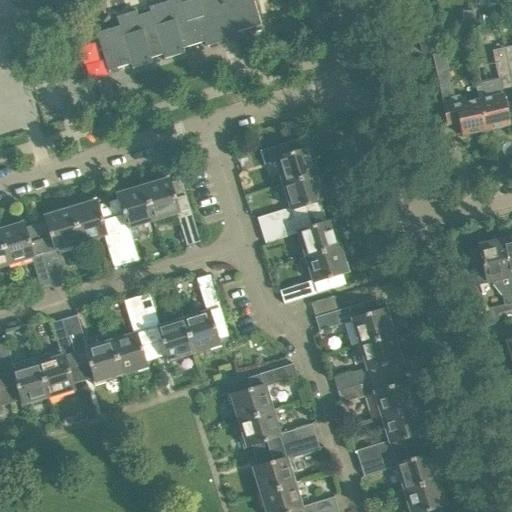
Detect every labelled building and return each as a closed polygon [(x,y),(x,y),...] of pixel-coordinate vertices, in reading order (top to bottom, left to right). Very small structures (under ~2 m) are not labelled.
[(164,59),(184,53),(183,49),(203,43),(205,47),(220,42),(217,33),(235,28),(236,32),(260,25),(252,0),(166,0),(167,2),(148,7),(150,12),(138,15),(137,11),(116,17),(119,26),(96,33),(107,71),(130,65),(132,69),(152,63),(150,58),(163,55),(164,59)] [(479,15),(479,23),(487,23),(487,14),(479,15)] [(439,25),(436,15),(426,18),(429,28),(439,25)] [(294,16),(284,19),(287,28),(297,25),(294,16)] [(442,20),(442,30),(450,30),(450,20),(442,20)] [(432,37),(419,41),(423,54),(436,51),(432,37)] [(501,90),(511,87),(511,84),(504,48),(492,51),(498,78),(476,83),(479,100),(486,131),(509,126),(501,90)] [(479,100),(466,103),(465,98),(463,98),(459,95),(454,96),(445,53),(431,56),(442,103),(446,102),(449,118),(458,116),(459,124),(462,136),(486,131),(479,100)] [(300,139),(259,152),(264,167),(275,163),(282,185),(318,174),(310,147),(303,149),(300,139)] [(259,232),(323,212),(320,204),(327,202),(318,174),(282,185),(289,210),(256,220),(259,232)] [(142,185),(153,222),(176,214),(186,246),(200,242),(181,181),(171,184),(169,177),(142,185)] [(108,203),(126,265),(139,261),(129,229),(153,222),(142,185),(115,194),(117,201),(108,203)] [(97,199),(69,207),(80,243),(103,236),(113,269),(126,265),(108,203),(99,206),(97,199)] [(56,251),(80,243),(69,207),(42,216),(45,222),(35,225),(54,287),(66,283),(56,251)] [(323,212),(259,232),(264,245),(297,235),(305,259),(341,248),(332,220),(326,222),(323,212)] [(25,221),(0,228),(0,238),(8,265),(31,258),(41,291),(54,287),(35,225),(27,228),(25,221)] [(0,267),(8,265),(0,238),(0,267)] [(511,239),(502,241),(509,277),(511,276),(511,239)] [(492,308),(494,320),(511,316),(511,290),(502,241),(478,246),(478,248),(469,250),(473,272),(483,270),(486,282),(492,281),(493,285),(502,296),(504,305),(492,308)] [(279,292),(283,305),(346,285),(343,276),(349,274),(341,248),(305,259),(312,282),(279,292)] [(86,276),(77,279),(79,286),(88,283),(86,276)] [(205,313),(183,320),(193,353),(209,348),(210,351),(221,347),(219,341),(229,338),(210,276),(196,280),(205,313)] [(149,294),(137,298),(156,360),(165,357),(167,364),(179,361),(178,358),(193,353),(183,320),(160,328),(149,294)] [(134,335),(111,343),(122,376),(137,371),(138,373),(149,370),(147,363),(156,360),(137,298),(123,302),(134,335)] [(318,332),(352,322),(359,347),(395,335),(387,309),(380,311),(377,300),(314,319),(318,332)] [(78,316),(64,320),(84,382),(92,379),(95,387),(107,383),(106,381),(122,376),(111,343),(88,350),(78,316)] [(37,358),(50,398),(65,393),(66,396),(77,392),(74,385),(84,382),(64,320),(51,325),(60,351),(37,358)] [(395,335),(359,347),(366,370),(333,379),(337,393),(399,374),(396,365),(403,363),(395,335)] [(5,339),(0,340),(0,365),(12,404),(21,401),(24,409),(35,405),(34,403),(50,398),(37,358),(14,366),(5,339)] [(0,415),(4,414),(2,408),(12,404),(0,365),(0,415)] [(233,406),(238,423),(272,412),(265,389),(297,379),(297,378),(293,365),(231,384),(234,394),(227,396),(231,407),(233,406)] [(381,419),(417,408),(409,382),(402,384),(399,374),(337,393),(341,405),(374,395),(381,419)] [(359,466),(421,447),(419,437),(425,435),(417,408),(381,419),(388,443),(355,452),(359,466)] [(252,448),(254,457),(315,438),(311,425),(279,435),(272,412),(238,423),(243,439),(241,440),(244,450),(252,448)] [(256,479),(261,495),(295,484),(288,461),(319,451),(315,438),(254,457),(258,467),(250,469),(254,480),(256,479)] [(403,491),(439,480),(432,454),(424,456),(421,447),(359,466),(363,478),(396,468),(403,491)] [(440,511),(440,510),(448,508),(439,480),(403,491),(409,511),(440,511)] [(330,511),(338,510),(335,497),(303,507),(295,484),(261,495),(266,511),(265,511),(330,511)]
